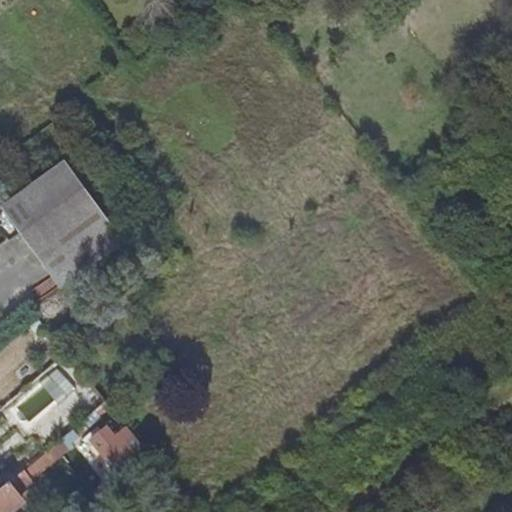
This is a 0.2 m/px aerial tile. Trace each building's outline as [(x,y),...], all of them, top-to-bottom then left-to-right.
[(67,165),(5,210),(63,289),(125,244),(67,165)] [(33,482),(110,419),(102,410),(25,473),(33,482)] [(128,429),(117,438),(108,428),(93,440),(121,475),(148,454),(128,429)] [(0,511),(11,511),(25,501),(39,489),(33,482),(25,473),(0,494),(0,511)] [(19,511),(28,505),(25,501),(11,511),(19,511)]
